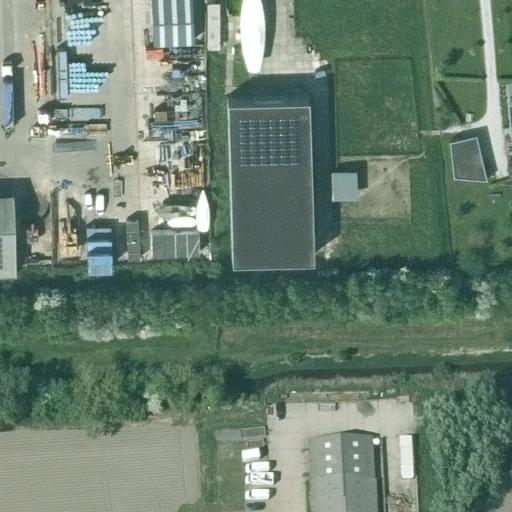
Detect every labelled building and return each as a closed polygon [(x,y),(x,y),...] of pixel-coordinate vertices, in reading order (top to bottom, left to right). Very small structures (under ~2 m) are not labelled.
[(190,0),(150,0),(152,42),(193,40),(190,0)] [(108,64),(58,65),(59,113),(109,112),(108,64)] [(312,256),(308,94),(226,97),(232,258),(312,256)] [(476,133),(451,139),(454,175),(487,178),(476,133)] [(359,188),(358,161),(336,161),(337,189),(359,188)] [(0,273),(15,273),(13,192),(0,192),(0,273)] [(308,444),(311,511),(375,511),(372,441),(308,444)]
